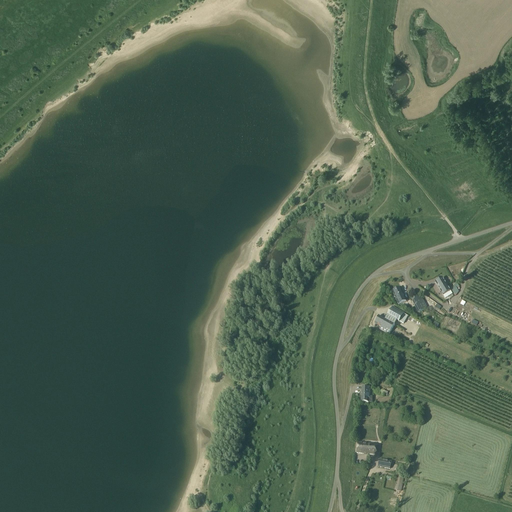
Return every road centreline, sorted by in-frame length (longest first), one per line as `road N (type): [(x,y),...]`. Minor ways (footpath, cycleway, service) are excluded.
road 1 (unclassified): [(511,223),(387,265),(356,294),(334,371),(336,477)]
road 2 (track): [(459,240),(376,125),(365,86),(372,0)]
road 3 (track): [(141,0),(0,117)]
road 4 (track): [(403,0),(401,41),(423,87),(460,78)]
